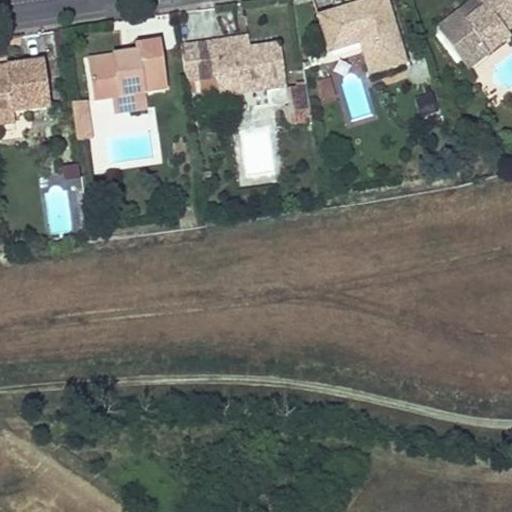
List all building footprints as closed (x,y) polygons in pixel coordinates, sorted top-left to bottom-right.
[(346,37),(349,47),(360,44),(369,75),(406,64),(386,0),(372,0),(360,4),(361,8),(354,10),(353,6),(317,17),(325,43),(346,37)] [(460,61),(481,45),(487,54),(509,37),(505,32),(511,27),(511,0),(478,0),(484,8),(476,15),(469,5),(441,26),(440,33),(460,61)] [(478,0),(475,0),(469,5),(476,15),(484,8),(478,0)] [(349,47),(346,37),(325,43),(329,53),(349,47)] [(227,52),(249,49),(248,38),(226,41),(227,52)] [(286,87),(279,45),(249,49),(227,52),(226,41),(211,43),(181,47),(186,81),(216,77),(219,97),(286,87)] [(167,90),(160,44),(136,48),(137,54),(132,55),(133,62),(124,63),(123,56),(88,61),(93,100),(112,98),(127,96),(129,111),(147,108),(145,93),(167,90)] [(481,45),(460,61),(467,69),(487,54),(481,45)] [(124,63),(133,62),(132,55),(123,56),(124,63)] [(50,109),(44,62),(5,67),(6,72),(0,72),(0,110),(11,109),(12,114),(13,114),(50,109)] [(306,88),(287,90),(291,127),(311,125),(306,88)] [(115,113),(129,111),(127,96),(112,98),(115,113)] [(86,119),(84,102),(75,103),(72,104),(74,120),(86,119)] [(12,114),(11,109),(0,110),(0,125),(14,124),(13,114),(12,114)] [(89,138),(86,119),(74,120),(77,140),(89,138)]
